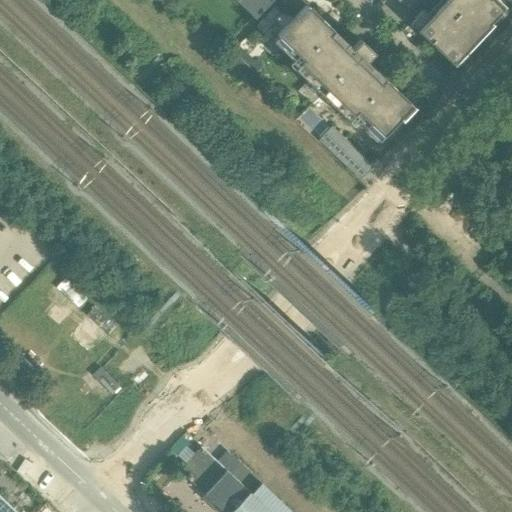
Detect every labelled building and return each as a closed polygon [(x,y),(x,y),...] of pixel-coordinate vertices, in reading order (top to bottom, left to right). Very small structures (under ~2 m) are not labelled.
[(235,0),(253,16),(257,12),(257,13),(261,9),(261,8),(268,0),(235,0)] [(396,0),(408,10),(417,0),(396,0)] [(465,0),(445,0),(442,4),(477,36),(487,25),(488,25),(490,23),(465,0)] [(492,0),(465,0),(490,23),(500,12),(499,12),(502,9),(492,0)] [(276,35),(302,60),(332,29),(320,17),(310,8),(309,8),(305,4),(294,16),(276,35)] [(442,4),(430,17),(464,49),(477,36),(442,4)] [(464,49),(430,17),(422,10),(409,23),(451,63),(464,49)] [(353,115),(356,111),(385,80),(370,66),(365,61),(373,53),(359,39),(351,48),(346,43),(332,29),(302,60),(299,64),(353,115)] [(254,61),(238,45),(237,45),(226,56),(250,79),(262,67),(255,60),(254,61)] [(385,80),(356,111),(382,135),(400,117),(399,117),(411,105),(407,101),(408,101),(398,91),(397,91),(385,80)] [(318,140),(345,167),(359,152),(332,126),(318,140)] [(56,288),(77,308),(85,300),(64,280),(56,288)] [(85,315),(108,335),(115,327),(92,307),(85,315)] [(204,495),(222,511),(290,511),(288,509),(263,485),(264,484),(263,483),(262,482),(261,481),(260,481),(259,479),(258,478),(257,478),(256,477),(255,476),(254,475),(253,474),(252,473),(252,472),(251,471),(249,470),(248,470),(248,468),(247,467),(245,467),(244,466),(244,465),(243,464),(242,463),(240,462),(240,461),(239,460),(238,459),(236,459),(236,460),(232,456),(222,466),(201,446),(178,470),(204,495)] [(16,511),(0,496),(0,511),(16,511)]
